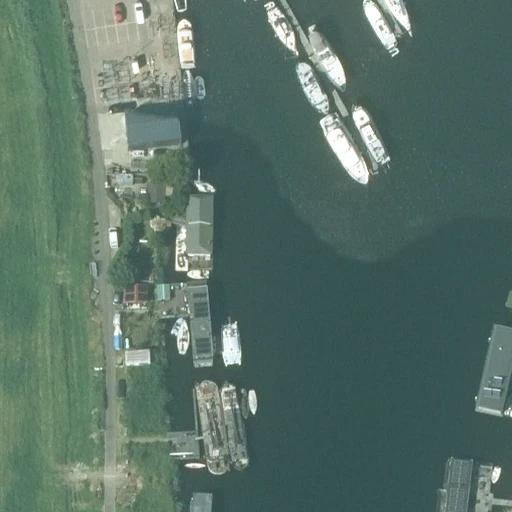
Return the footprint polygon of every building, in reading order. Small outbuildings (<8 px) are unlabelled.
[(177,110),(124,116),(126,133),(128,151),(181,145),(177,110)] [(132,177),(119,177),(119,185),(132,185),(132,177)] [(164,186),(149,185),(148,200),(163,200),(164,186)] [(293,197),(248,198),(249,329),(294,328),(293,197)] [(214,271),(215,199),(188,198),(187,271),(214,271)] [(144,288),(132,289),(132,305),(144,304),(144,288)] [(206,290),(187,292),(193,367),(212,366),(206,290)] [(511,334),(494,330),(474,412),(501,418),(507,390),(511,371),(511,334)] [(149,353),(124,354),(124,368),(149,367),(149,353)] [(139,380),(139,396),(151,396),(151,380),(139,380)] [(218,387),(194,388),(199,461),(223,459),(218,387)] [(466,511),(472,463),(451,460),(450,464),(444,511),(466,511)] [(209,511),(210,500),(193,499),(191,511),(209,511)]
